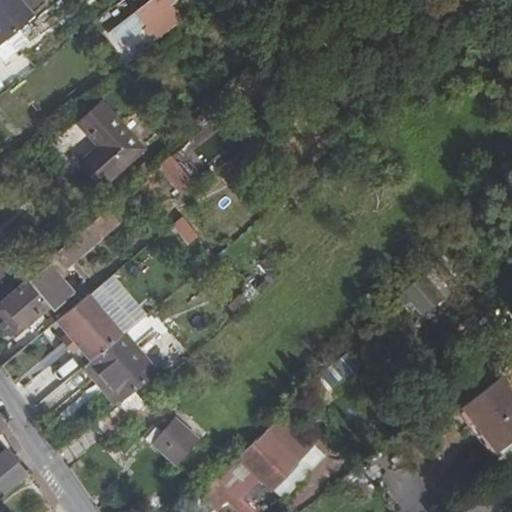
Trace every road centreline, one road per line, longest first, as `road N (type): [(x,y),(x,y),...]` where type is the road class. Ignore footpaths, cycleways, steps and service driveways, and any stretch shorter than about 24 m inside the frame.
road 1 (track): [(146,39),(0,163)]
road 2 (residential): [(85,511),(0,382)]
